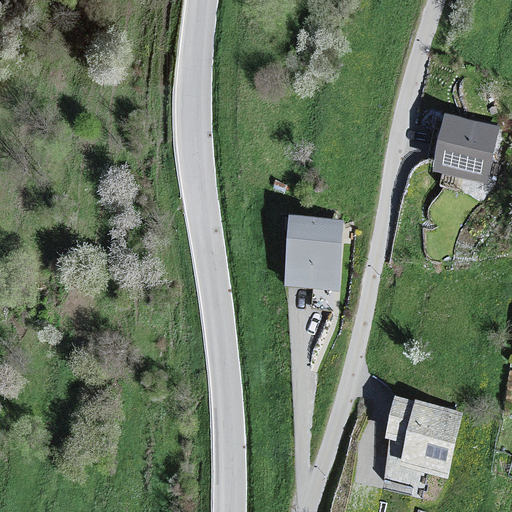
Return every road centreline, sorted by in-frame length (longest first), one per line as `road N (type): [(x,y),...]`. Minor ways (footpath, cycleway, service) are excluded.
road 1 (residential): [(307,511),(437,0)]
road 2 (tertiary): [(204,0),(195,120),(229,411),(230,511)]
